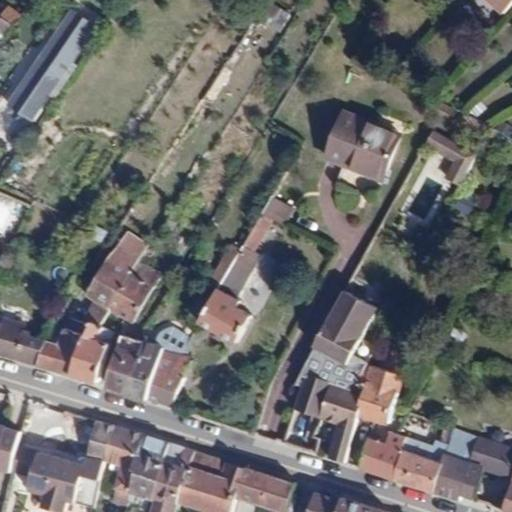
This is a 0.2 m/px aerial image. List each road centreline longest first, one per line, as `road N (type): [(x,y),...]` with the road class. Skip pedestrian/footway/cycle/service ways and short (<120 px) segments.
road 1 (residential): [(0,375),(413,511)]
road 2 (unknown): [(264,462),(342,281),(387,204)]
